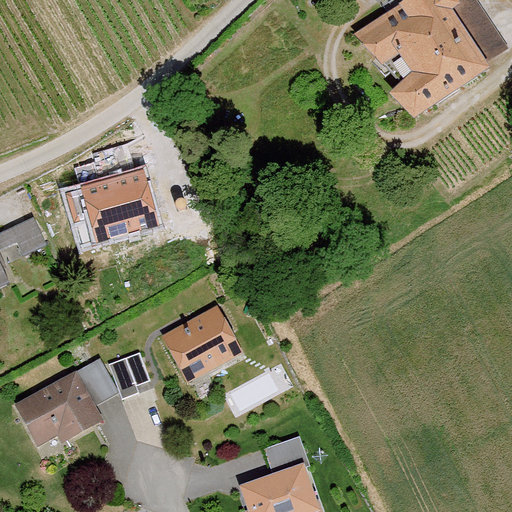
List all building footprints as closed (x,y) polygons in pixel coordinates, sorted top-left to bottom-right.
[(407,0),(352,35),(404,83),(391,95),(413,120),(488,70),(483,63),(507,46),(475,0),(407,0)] [(142,168),(80,186),(97,243),(159,225),(142,168)] [(31,218),(11,229),(24,255),(45,244),(31,218)] [(216,307),(163,337),(188,382),(242,352),(216,307)] [(75,373),(15,406),(36,444),(57,433),(62,442),(101,421),(75,373)] [(318,511),(303,465),(240,485),(248,511),(318,511)]
